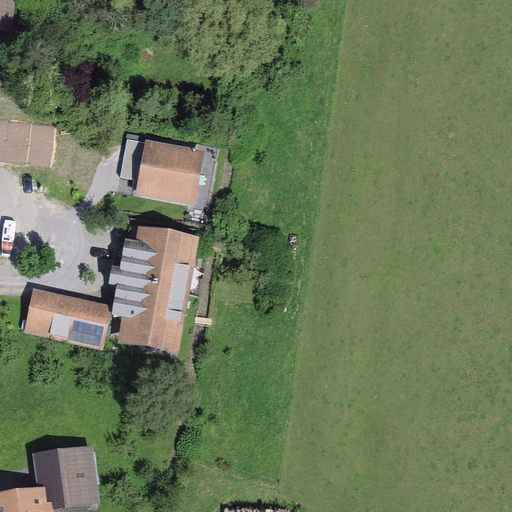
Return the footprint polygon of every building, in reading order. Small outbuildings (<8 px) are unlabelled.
[(0,0),(0,26),(10,27),(13,0),(0,0)] [(149,150),(141,195),(191,204),(199,159),(149,150)] [(113,273),(111,287),(119,288),(113,317),(132,321),(129,340),(171,348),(189,247),(147,239),(146,249),(126,245),(121,274),(113,273)] [(33,333),(102,348),(110,312),(41,297),(33,333)] [(84,511),(83,505),(95,503),(88,453),(49,458),(55,508),(41,510),(39,498),(0,503),(0,511),(84,511)]
